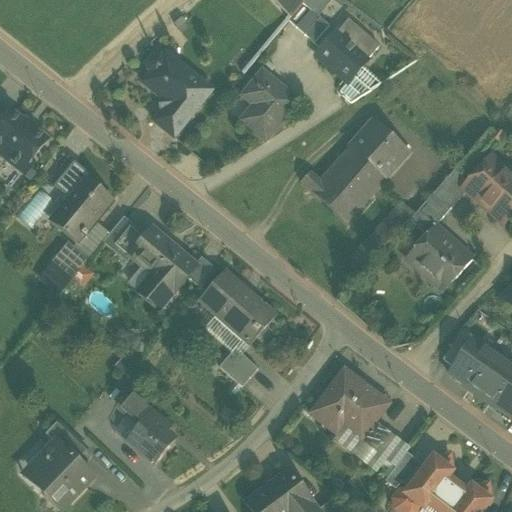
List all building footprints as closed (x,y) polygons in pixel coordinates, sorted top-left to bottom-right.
[(270,0),(289,20),(305,0),(270,0)] [(379,49),(348,22),(316,59),(347,86),(353,79),(379,49)] [(188,122),(211,93),(168,54),(161,62),(159,59),(152,60),(147,66),(148,73),(151,75),(142,86),(160,101),(158,103),(159,113),(162,115),(168,106),(188,122)] [(244,127),(264,144),(298,104),(262,74),(242,98),(257,111),(244,127)] [(369,94),(353,79),(347,86),(339,94),(352,105),(369,94)] [(173,141),(188,122),(168,106),(162,115),(153,125),(173,141)] [(47,143),(10,114),(7,117),(0,126),(0,158),(21,175),(47,143)] [(300,185),(346,226),(408,157),(372,124),(319,183),(309,175),(300,185)] [(504,227),(511,217),(511,180),(490,161),(463,191),(466,194),(504,227)] [(451,211),(466,194),(463,191),(449,178),(434,196),(451,211)] [(85,182),(50,224),(77,245),(82,239),(85,241),(87,238),(85,236),(111,204),(85,182)] [(451,211),(434,196),(417,214),(435,229),(451,211)] [(129,260),(145,240),(122,221),(102,246),(125,265),(129,260)] [(472,263),(435,229),(410,257),(419,265),(414,271),(431,286),(434,282),(446,292),(472,263)] [(197,268),(195,267),(152,232),(145,240),(129,260),(143,272),(146,269),(157,277),(139,298),(159,314),(186,281),(197,268)] [(88,263),(67,245),(51,265),(72,283),(88,263)] [(197,268),(186,281),(197,289),(212,269),(200,260),(195,267),(197,268)] [(200,305),(247,346),(273,317),(253,300),(250,303),(223,279),(200,305)] [(511,291),(502,302),(511,310),(511,291)] [(469,391),(493,356),(472,341),(466,350),(452,369),(447,376),(469,391)] [(452,369),(466,350),(456,343),(442,362),(452,369)] [(257,372),(235,352),(219,370),(241,390),(257,372)] [(490,406),(511,374),(511,368),(493,356),(469,391),(490,406)] [(344,372),(309,417),(336,438),(325,452),(348,469),(357,457),(369,465),(376,456),(358,443),(362,439),(363,440),(375,424),(389,407),(344,372)] [(511,374),(490,406),(511,421),(511,420),(511,374)] [(147,419),(158,428),(162,424),(131,397),(119,411),(139,429),(147,419)] [(154,468),(175,443),(158,428),(147,419),(139,429),(126,444),(154,468)] [(45,437),(54,445),(55,443),(83,469),(91,460),(85,454),(87,451),(58,423),(45,437)] [(391,436),(375,424),(363,440),(362,439),(358,443),(376,456),(387,441),(391,436)] [(406,456),(387,441),(376,456),(369,465),(365,470),(379,480),(386,470),(392,475),(406,456)] [(70,504),(93,480),(83,469),(55,443),(54,445),(39,461),(45,467),(33,479),(48,492),(42,498),(56,511),(58,511),(68,502),(70,504)] [(420,466),(406,456),(392,475),(385,484),(395,492),(401,485),(404,488),(420,466)] [(483,511),(490,504),(487,487),(460,491),(453,485),(449,458),(432,460),(408,493),(399,494),(393,502),(394,511),(483,511)] [(33,479),(45,467),(39,461),(22,479),(42,498),(48,492),(33,479)] [(244,505),(249,511),(315,511),(289,477),(270,491),(267,488),(244,505)]
